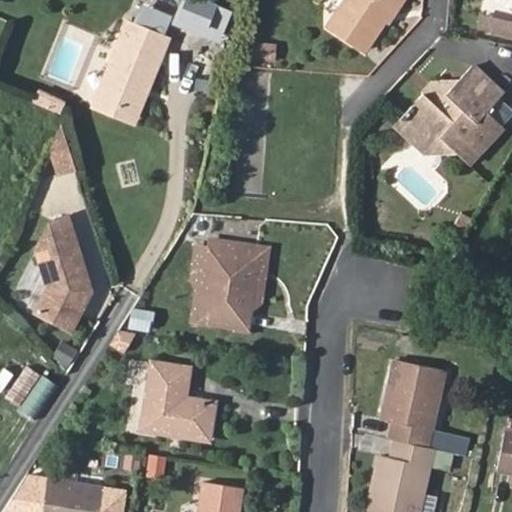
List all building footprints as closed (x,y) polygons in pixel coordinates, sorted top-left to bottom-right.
[(229,35),(232,3),(197,0),(189,0),(188,18),(202,20),(201,33),(229,35)] [(360,59),(395,0),(342,0),(321,34),(360,59)] [(126,15),(96,94),(136,110),(166,30),(126,15)] [(511,25),(476,16),(472,29),(511,38),(511,25)] [(253,39),(251,59),(278,62),(280,42),(253,39)] [(466,69),(453,82),(440,96),(430,107),(419,97),(387,132),(419,162),(428,152),(437,143),(452,157),(465,168),(501,129),(486,115),(500,99),(466,69)] [(440,96),(453,82),(435,90),(419,97),(430,107),(440,96)] [(511,87),(493,110),(509,123),(511,119),(511,87)] [(136,110),(96,94),(93,102),(134,117),(136,110)] [(60,173),(87,167),(76,119),(49,125),(60,173)] [(436,159),(452,157),(437,143),(428,152),(419,162),(436,159)] [(121,185),(137,184),(136,164),(119,165),(121,185)] [(71,324),(93,285),(67,209),(51,215),(36,244),(49,281),(36,305),(71,324)] [(256,258),(250,298),(260,299),(268,250),(211,242),(210,250),(256,258)] [(192,322),(199,323),(210,250),(198,250),(193,280),(196,290),(192,322)] [(245,330),(250,298),(256,258),(210,250),(199,323),(245,330)] [(126,353),(147,319),(132,310),(111,344),(126,353)] [(71,366),(79,352),(63,343),(55,357),(71,366)] [(0,394),(39,415),(58,381),(28,365),(33,355),(17,346),(0,378),(0,394)] [(392,423),(388,440),(395,441),(426,449),(443,371),(396,360),(382,420),(392,423)] [(207,439),(212,405),(184,401),(188,371),(151,364),(142,429),(207,439)] [(511,435),(503,433),(496,470),(511,473),(511,435)] [(421,494),(431,450),(426,449),(395,441),(391,459),(379,456),(367,511),(432,511),(436,497),(421,494)] [(450,470),(454,451),(438,448),(434,467),(450,470)] [(44,496),(42,507),(41,511),(100,511),(104,489),(46,480),(44,496)] [(238,511),(242,488),(201,482),(196,511),(238,511)]
